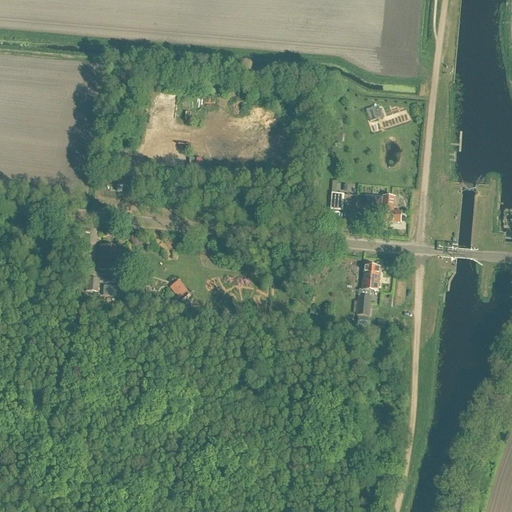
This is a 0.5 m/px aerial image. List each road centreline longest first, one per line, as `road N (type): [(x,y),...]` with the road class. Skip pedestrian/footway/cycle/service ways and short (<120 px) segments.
road 1 (unclassified): [(511,258),(0,208)]
road 2 (track): [(397,511),(410,434),(420,250)]
road 3 (track): [(446,0),(420,250)]
road 4 (unclassified): [(460,511),(511,356)]
